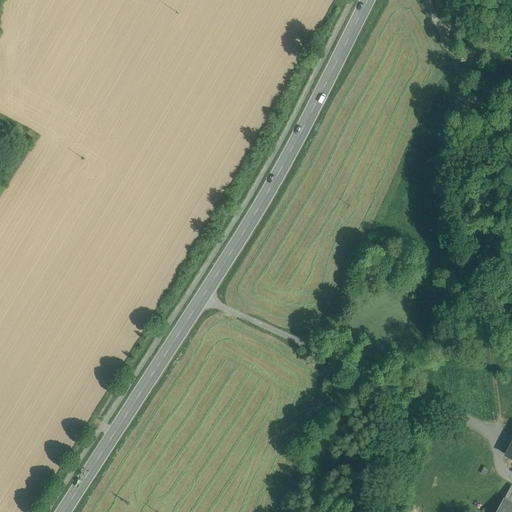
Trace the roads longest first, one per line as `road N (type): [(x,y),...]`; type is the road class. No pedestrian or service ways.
road 1 (secondary): [(368,0),(275,182),(65,511)]
road 2 (track): [(511,80),(457,68),(424,0)]
